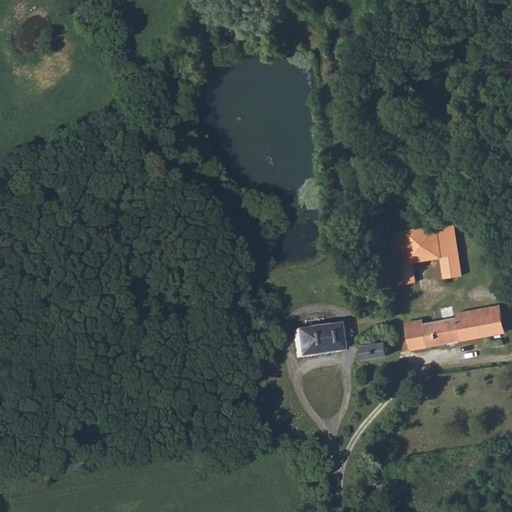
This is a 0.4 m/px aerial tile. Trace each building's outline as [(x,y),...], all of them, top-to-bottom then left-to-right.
[(454,223),(398,230),(392,232),(398,284),(415,282),(412,261),(440,259),(443,279),(461,276),(454,223)] [(495,280),(503,279),(502,270),(494,271),(495,280)] [(500,307),(477,311),(477,318),(501,313),(500,307)] [(424,320),(406,322),(411,349),(504,334),(501,313),(477,318),(477,311),(457,314),(457,318),(424,323),(424,320)] [(337,324),(294,330),(296,356),(340,351),(337,324)] [(392,341),(362,346),(364,358),(389,354),(388,346),(392,345),(392,341)]
